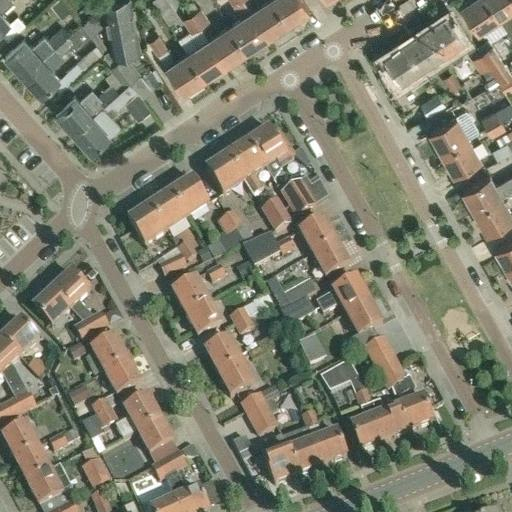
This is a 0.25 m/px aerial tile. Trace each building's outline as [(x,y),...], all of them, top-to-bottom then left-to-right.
[(0,0),(0,30),(10,21),(1,12),(13,1),(11,0),(0,0)] [(115,57),(141,51),(130,0),(111,0),(111,2),(104,4),(115,57)] [(266,37),(287,23),(272,0),(266,0),(250,11),(266,37)] [(272,0),(287,23),(309,8),(304,0),(272,0)] [(499,17),(487,0),(470,0),(461,6),(477,32),(499,18),(499,17)] [(511,0),(487,0),(499,17),(499,18),(511,38),(511,37),(511,15),(509,11),(511,8),(511,0)] [(192,14),(200,27),(209,21),(201,8),(192,14)] [(250,11),(229,25),(245,51),(266,37),(250,11)] [(200,27),(192,14),(182,20),(191,33),(200,27)] [(447,15),(426,29),(442,55),(463,41),(447,15)] [(61,93),(83,73),(76,65),(60,78),(52,69),(92,34),(82,23),(68,36),(68,35),(23,75),(41,95),(53,84),(61,93)] [(245,51),(229,25),(208,39),(225,64),(245,51)] [(5,55),(23,75),(68,35),(62,28),(48,40),(44,36),(31,47),(24,38),(5,55)] [(426,29),(405,43),(421,68),(442,55),(426,29)] [(161,55),(172,50),(165,34),(154,39),(161,55)] [(88,55),(102,46),(95,36),(82,45),(88,55)] [(188,52),(204,77),(225,64),(208,39),(188,52)] [(481,53),(491,66),(500,81),(511,73),(489,39),(477,46),(481,53)] [(427,77),(421,68),(405,43),(383,57),(391,68),(384,72),(397,93),(411,84),(413,86),(427,77)] [(204,77),(188,52),(166,67),(182,92),(204,77)] [(491,66),(481,53),(472,59),(481,73),(491,66)] [(128,85),(140,75),(125,57),(114,66),(128,85)] [(296,81),(302,92),(339,71),(333,60),(296,81)] [(462,85),(453,72),(443,78),(452,92),(462,85)] [(497,83),(505,95),(511,91),(511,74),(500,81),(497,83)] [(75,132),(110,101),(109,100),(119,91),(112,84),(98,96),(92,89),(80,100),(74,94),(55,111),(75,132)] [(149,111),(135,93),(123,103),(137,121),(149,111)] [(438,95),(422,105),(429,117),(445,107),(438,95)] [(91,151),(111,134),(120,126),(111,116),(118,110),(110,101),(75,132),(91,151)] [(482,119),(486,127),(500,119),(495,111),(482,119)] [(442,152),(467,138),(455,116),(429,131),(442,152)] [(500,119),(486,127),(492,138),(506,130),(500,119)] [(279,167),(295,157),(284,140),(278,144),(270,130),(249,144),(265,169),(276,162),(279,167)] [(454,175),(480,160),(467,138),(442,152),(454,175)] [(265,169),(249,144),(227,158),(244,183),(253,197),(263,191),(253,176),(265,169)] [(244,183),(227,158),(206,172),(222,197),(244,183)] [(511,174),(494,185),(488,174),(462,189),(475,211),(501,196),(511,190),(511,174)] [(171,194),(187,219),(209,205),(193,180),(171,194)] [(296,217),(303,212),(315,205),(300,181),(281,193),(296,217)] [(150,208),(166,233),(187,219),(171,194),(150,208)] [(488,233),(511,219),(511,215),(501,196),(475,211),(488,233)] [(292,225),(277,201),(262,211),(275,233),(292,225)] [(166,233),(150,208),(129,221),(146,247),(166,233)] [(227,219),(244,245),(245,247),(255,242),(245,227),(236,213),(227,219)] [(244,245),(227,219),(217,225),(224,235),(216,240),(227,256),(244,245)] [(299,235),(312,258),(336,244),(323,221),(299,235)] [(508,269),(511,267),(511,237),(495,247),(508,269)] [(296,251),(290,239),(276,246),(282,258),(296,251)] [(187,264),(196,258),(187,244),(178,251),(182,256),(187,264)] [(324,280),(348,267),(336,244),(312,258),(324,280)] [(188,269),(182,256),(159,267),(165,280),(188,269)] [(220,267),(207,274),(213,286),(226,279),(220,267)] [(85,325),(92,321),(95,320),(79,303),(89,294),(71,274),(53,291),(71,311),(85,325)] [(174,294),(186,317),(210,304),(197,280),(174,294)] [(353,311),(369,303),(356,280),(332,294),(333,295),(316,305),(322,315),(339,306),(345,316),(353,311)] [(291,308),(307,299),(317,293),(310,282),(284,296),(291,308)] [(71,311),(53,291),(34,309),(52,329),(71,311)] [(236,327),(248,320),(273,306),(267,296),(253,304),(254,305),(243,311),(244,312),(231,319),(236,327)] [(307,299),(291,308),(280,314),(288,329),(315,314),(307,299)] [(372,330),(381,324),(369,303),(353,311),(345,316),(357,337),(349,342),(355,354),(364,349),(368,356),(386,346),(382,338),(378,340),(372,330)] [(222,326),(210,304),(186,317),(199,339),(222,326)] [(109,329),(102,315),(95,320),(92,321),(100,334),(109,329)] [(254,330),(248,320),(236,327),(241,336),(254,330)] [(92,321),(85,325),(84,326),(91,339),(100,334),(92,321)] [(2,339),(20,358),(39,341),(21,322),(2,339)] [(91,339),(84,326),(75,331),(82,344),(91,339)] [(105,374),(128,361),(115,338),(92,350),(105,374)] [(0,341),(0,375),(1,376),(12,397),(24,391),(13,370),(10,367),(20,358),(2,339),(0,341)] [(218,375),(242,362),(230,339),(205,353),(218,375)] [(374,368),(393,357),(386,346),(368,356),(374,368)] [(399,368),(393,357),(374,368),(380,379),(399,368)] [(38,378),(45,371),(36,360),(28,367),(38,378)] [(117,397),(140,384),(128,361),(105,374),(117,397)] [(230,398),(254,384),(242,362),(218,375),(230,398)] [(388,392),(406,382),(399,368),(380,379),(388,392)] [(365,421),(351,427),(361,453),(385,443),(376,420),(371,406),(365,392),(357,378),(349,382),(355,396),(354,396),(360,410),(361,410),(365,421)] [(260,395),(242,405),(246,413),(264,403),(265,404),(277,398),(272,389),(260,395)] [(433,424),(423,399),(411,403),(408,394),(395,401),(398,408),(408,434),(433,424)] [(125,411),(130,419),(116,427),(123,441),(137,433),(161,420),(148,397),(125,411)] [(92,408),(97,417),(111,409),(106,400),(92,408)] [(16,419),(25,414),(18,401),(9,406),(16,419)] [(376,420),(385,443),(408,434),(398,408),(385,414),(380,402),(371,406),(376,420)] [(259,438),(277,428),(265,404),(264,403),(246,413),(259,438)] [(16,419),(9,406),(0,410),(0,411),(7,424),(16,419)] [(111,409),(97,417),(83,425),(92,441),(103,435),(100,431),(118,421),(111,409)] [(319,427),(314,413),(302,418),(307,432),(319,427)] [(173,443),(161,420),(137,433),(150,456),(173,443)] [(15,462),(39,449),(27,426),(3,439),(15,462)] [(62,436),(49,444),(55,455),(68,448),(68,446),(78,441),(74,432),(63,437),(62,436)] [(313,442),(323,467),(347,458),(337,433),(313,442)] [(234,446),(240,457),(252,450),(246,439),(234,446)] [(290,451),(300,476),(323,467),(313,442),(290,451)] [(50,472),(39,449),(15,462),(27,484),(50,472)] [(300,476),(290,451),(265,461),(274,486),(300,476)] [(179,454),(161,463),(169,478),(165,479),(175,499),(180,511),(208,511),(198,489),(186,494),(176,473),(186,468),(179,454)] [(82,470),(93,492),(111,483),(100,461),(82,470)] [(159,482),(165,479),(169,478),(161,463),(152,468),(159,482)] [(50,472),(27,484),(39,507),(72,489),(60,466),(50,472)] [(111,511),(103,494),(91,500),(96,511),(111,511)] [(180,511),(175,499),(152,509),(153,511),(180,511)] [(63,508),(64,511),(76,511),(72,503),(63,508)]
